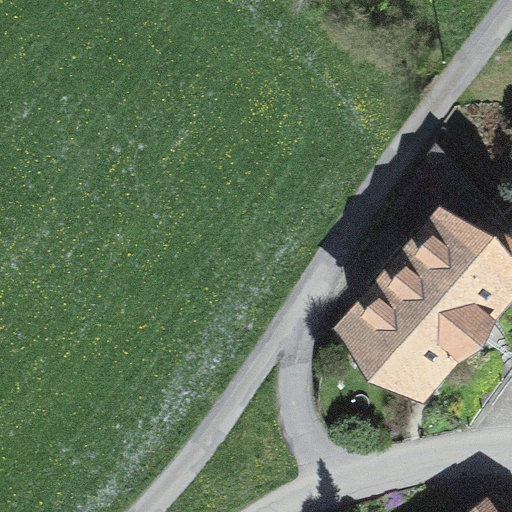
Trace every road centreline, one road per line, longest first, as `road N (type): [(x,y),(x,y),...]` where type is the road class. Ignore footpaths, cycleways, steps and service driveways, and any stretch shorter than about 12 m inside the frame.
road 1 (unclassified): [(299,308),(511,5)]
road 2 (unclassified): [(144,511),(299,308)]
road 3 (unclassified): [(299,308),(299,417),(340,481)]
road 4 (unclassified): [(340,481),(444,455),(511,452)]
